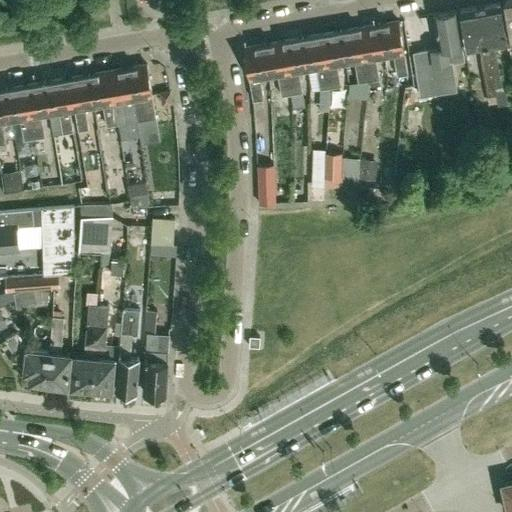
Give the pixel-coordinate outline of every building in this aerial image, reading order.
[(501,84),(493,41),(506,39),(500,2),(479,6),(486,42),(495,93),(497,104),(507,102),(504,83),(501,84)] [(466,46),(478,44),(481,57),(480,58),(486,95),(495,93),(486,42),(479,6),(460,9),(466,46)] [(464,59),(456,10),(434,14),(439,47),(413,51),(420,95),(455,89),(450,62),(464,59)] [(379,23),(384,54),(393,52),(397,74),(407,72),(398,20),(379,23)] [(360,26),(369,79),(379,77),(375,55),(384,54),(379,23),(360,26)] [(340,30),(346,60),(354,59),(358,81),(369,79),(360,26),(340,30)] [(321,33),(330,86),(341,84),(337,62),(346,60),(340,30),(321,33)] [(302,36),(307,67),(316,66),(319,87),(330,86),(321,33),(302,36)] [(292,92),(295,92),(303,91),(299,68),(307,67),(302,36),(282,39),(292,92)] [(292,92),(282,39),(263,43),(268,74),(277,72),(281,94),(292,92)] [(244,46),(253,99),(264,97),(260,75),(268,74),(263,43),(244,46)] [(147,63),(127,66),(136,119),(156,116),(147,63)] [(136,119),(127,66),(108,70),(117,123),(136,119)] [(108,70),(89,73),(94,104),(102,102),(106,124),(117,123),(108,70)] [(69,76),(67,77),(72,107),(74,107),(78,129),(89,127),(85,105),(94,104),(89,73),(69,76)] [(72,107),(67,77),(44,81),(49,111),(59,110),(62,132),(73,130),(69,108),(72,107)] [(34,137),(45,135),(41,113),(49,111),(44,81),(25,84),(34,137)] [(6,87),(11,118),(20,116),(24,139),(34,137),(25,84),(6,87)] [(11,118),(6,87),(0,88),(0,142),(5,142),(6,142),(2,119),(11,118)] [(161,91),(163,103),(173,102),(171,89),(161,91)] [(72,157),(83,157),(82,137),(71,137),(72,157)] [(323,184),(324,147),(312,147),(311,183),(323,184)] [(325,150),(324,175),(340,176),(341,151),(325,150)] [(341,156),(341,185),(356,186),(359,157),(341,156)] [(460,179),(481,176),(478,157),(458,160),(460,179)] [(360,158),(358,176),(376,177),(377,159),(360,158)] [(259,203),(276,203),(274,164),(258,165),(259,203)] [(78,169),(79,185),(91,184),(90,168),(78,169)] [(128,180),(131,206),(149,205),(146,180),(144,168),(126,171),(128,180)] [(19,171),(3,174),(6,191),(22,188),(19,171)] [(44,274),(58,274),(73,273),(74,204),(41,206),(44,274)] [(106,214),(110,214),(112,214),(111,204),(82,204),(82,215),(83,215),(106,214)] [(32,207),(0,209),(0,248),(18,247),(17,227),(19,224),(34,223),(32,207)] [(112,214),(110,214),(106,214),(83,215),(82,215),(79,215),(77,249),(101,251),(100,263),(107,264),(110,249),(112,214)] [(150,241),(173,242),(174,217),(152,216),(150,241)] [(110,275),(125,276),(126,261),(111,260),(110,275)] [(59,287),(58,274),(44,274),(4,276),(5,290),(25,289),(33,289),(59,287)] [(25,289),(13,292),(16,308),(36,304),(33,289),(25,289)] [(88,302),(83,355),(73,354),(71,385),(79,386),(79,390),(90,390),(93,355),(97,303),(88,302)] [(97,303),(93,355),(90,390),(102,391),(103,388),(111,388),(113,357),(104,356),(108,304),(100,303),(97,303)] [(121,307),(118,355),(115,389),(123,389),(122,392),(128,394),(134,393),(134,390),(136,390),(138,356),(131,356),(133,334),(138,335),(140,308),(121,307)] [(144,331),(147,331),(143,391),(154,392),(153,393),(163,394),(163,392),(165,392),(168,350),(158,349),(159,332),(154,332),(156,309),(146,308),(144,331)] [(48,354),(45,382),(52,382),(54,386),(62,387),(64,384),(66,384),(70,350),(60,350),(63,316),(52,315),(49,349),(48,354)] [(48,354),(49,349),(28,347),(26,344),(25,344),(16,330),(4,337),(13,353),(29,379),(29,380),(32,380),(34,383),(42,384),(44,382),(45,382),(48,354)] [(259,346),(260,336),(250,335),(249,345),(259,346)] [(511,511),(511,480),(503,483),(509,511),(511,511)]
